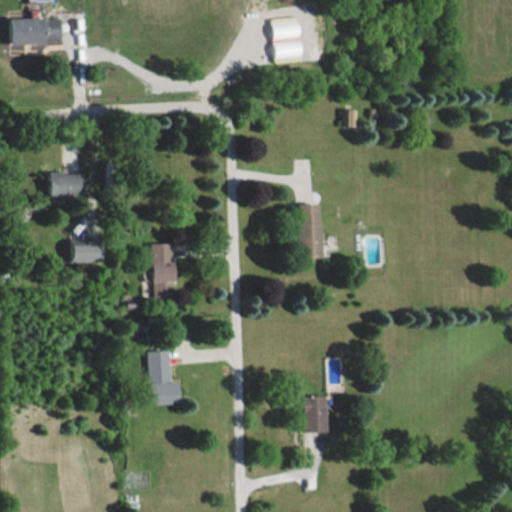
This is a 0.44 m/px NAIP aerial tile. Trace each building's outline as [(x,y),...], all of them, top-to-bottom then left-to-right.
[(7,43),(59,42),(58,16),(7,17),(7,43)] [(298,54),(295,20),(281,20),(281,19),(268,20),(271,61),(286,60),(286,55),(298,54)] [(355,109),(342,108),(342,125),(355,126),(355,109)] [(45,196),(80,195),(79,170),(44,171),(45,196)] [(316,202),(292,203),(294,257),(317,256),(316,202)] [(67,261),(98,260),(98,240),(67,240),(67,261)] [(146,242),(147,297),(169,296),(168,241),(146,242)] [(174,402),(173,380),(166,380),(165,349),(143,349),(145,403),(174,402)] [(322,430),(321,394),(298,395),(299,431),(322,430)]
